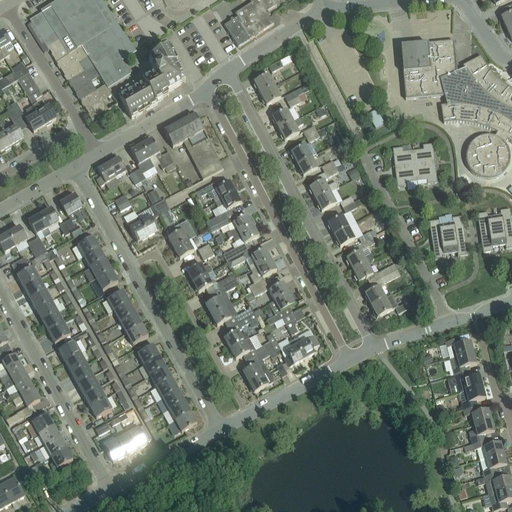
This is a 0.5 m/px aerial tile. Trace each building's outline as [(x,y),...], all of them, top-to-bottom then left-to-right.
[(81,47),(90,61),(105,86),(107,88),(108,87),(110,86),(127,76),(119,62),(133,53),(125,41),(127,41),(126,39),(124,40),(123,38),(122,38),(113,25),(114,24),(99,0),(63,0),(50,8),(51,9),(43,14),(42,14),(29,21),(32,25),(35,31),(37,33),(40,38),(44,45),(44,44),(47,49),(48,52),(50,50),(53,55),(51,56),(53,58),(55,62),(56,63),(81,47)] [(253,0),(254,0),(254,1),(254,2),(254,3),(254,4),(254,5),(252,6),(251,4),(235,15),(241,24),(240,25),(250,41),(255,37),(254,36),(256,35),(257,36),(274,25),(266,13),(276,7),(274,0),(253,0)] [(511,13),(502,19),(507,31),(511,29),(511,28),(511,13)] [(231,22),(224,27),(238,48),(250,41),(240,25),(241,24),(235,15),(237,18),(233,21),(231,22)] [(10,44),(3,33),(0,34),(0,51),(5,60),(10,56),(8,53),(13,49),(10,44)] [(161,97),(185,83),(171,59),(174,57),(170,51),(172,50),(171,49),(166,41),(167,41),(166,40),(148,51),(136,58),(141,67),(131,73),(135,81),(128,85),(115,93),(131,120),(157,106),(156,104),(163,100),(161,97)] [(482,60),(481,57),(462,67),(465,72),(457,75),(454,43),(401,47),(406,101),(445,97),(447,106),(441,107),(443,124),(446,124),(449,124),(452,123),(455,123),(458,123),(461,123),(464,124),(466,124),(472,125),(478,126),(481,127),(484,128),(486,129),(489,130),(492,131),(494,132),(497,134),(495,138),(492,137),(491,137),(489,137),(486,137),(485,137),(483,137),(482,138),(480,139),(478,140),(476,140),(475,141),(474,142),(473,143),(472,144),(471,145),(469,147),(468,149),(468,151),(467,153),(466,155),(466,157),(466,158),(466,160),(466,163),(467,165),(468,167),(468,169),(469,171),(470,172),(471,173),(473,175),(474,176),(476,177),(477,178),(479,179),(480,180),(483,180),(485,181),(486,181),(489,181),(490,181),(492,181),(494,180),(496,179),(498,178),(500,178),(502,176),(503,175),(504,174),(505,173),(506,171),(507,169),(508,168),(509,167),(509,164),(510,162),(510,161),(510,158),(510,156),(510,154),(509,152),(508,150),(507,148),(506,146),(505,144),(508,141),(510,143),(511,145),(511,144),(511,89),(511,90),(509,88),(507,87),(505,85),(502,83),(500,82),(498,80),(496,78),(494,76),(492,74),(490,72),(488,69),(487,67),(485,65),(484,62),(482,60)] [(60,70),(68,82),(84,72),(79,64),(88,59),(89,61),(90,61),(81,47),(56,63),(58,66),(59,66),(61,69),(60,70)] [(29,64),(25,56),(20,58),(25,66),(29,64)] [(105,86),(90,61),(89,61),(93,68),(84,73),(84,72),(68,82),(70,86),(71,85),(73,88),(72,89),(80,102),(96,91),(91,83),(99,78),(105,86)] [(283,68),(280,63),(269,68),(272,74),(283,68)] [(28,74),(25,69),(14,75),(18,81),(28,74)] [(43,124),(45,128),(46,127),(46,128),(52,125),(52,124),(56,121),(49,109),(42,112),(38,105),(35,101),(42,97),(28,74),(18,81),(33,108),(43,124)] [(260,95),(264,93),(274,88),(268,76),(254,84),(260,95)] [(103,102),(112,97),(107,88),(105,86),(96,92),(96,91),(80,102),(82,105),(83,104),(85,107),(84,108),(89,116),(92,121),(97,118),(100,117),(102,116),(102,115),(109,111),(103,102)] [(274,88),(264,93),(260,95),(266,107),(281,100),(286,97),(280,86),(275,89),(274,88)] [(287,104),(298,98),(303,95),(301,90),(284,99),(287,104)] [(298,98),(287,104),(290,110),(301,104),(298,98)] [(12,111),(20,124),(26,121),(16,104),(10,107),(12,111)] [(44,128),(45,128),(43,124),(33,108),(26,112),(30,120),(26,122),(33,134),(38,132),(39,133),(44,129),(44,128)] [(326,116),(323,110),(316,113),(319,119),(326,116)] [(20,124),(12,111),(9,113),(7,114),(15,128),(20,124)] [(293,123),(287,112),(281,115),(280,114),(279,115),(279,116),(272,119),(278,131),(293,123)] [(375,129),(384,124),(379,115),(371,119),(375,129)] [(223,171),(195,117),(164,133),(173,149),(188,141),(201,165),(196,168),(203,182),(223,171)] [(299,135),(296,130),(303,126),(300,120),(293,124),(293,123),(278,131),(285,142),(299,135)] [(13,147),(13,148),(19,144),(19,143),(23,140),(16,128),(9,132),(3,122),(0,123),(0,127),(0,128),(9,143),(12,147),(13,147)] [(0,153),(0,154),(5,151),(6,152),(11,149),(11,148),(12,147),(9,143),(0,128),(0,153)] [(303,134),(306,139),(317,133),(314,128),(303,134)] [(317,133),(306,139),(309,145),(320,139),(317,133)] [(155,157),(163,171),(165,170),(167,175),(171,173),(177,169),(168,154),(162,158),(151,141),(141,147),(149,160),(155,157)] [(423,151),(413,152),(415,167),(435,165),(433,146),(423,147),(423,151)] [(134,174),(141,184),(157,175),(149,160),(141,147),(131,153),(139,166),(138,167),(140,171),(134,174)] [(312,158),(306,147),(291,155),(297,166),(312,158)] [(402,149),(392,150),(395,170),(415,167),(413,152),(403,153),(402,149)] [(303,178),(308,175),(318,170),(312,158),(297,166),(303,178)] [(118,160),(108,166),(110,170),(115,180),(116,180),(126,174),(118,160)] [(324,174),(340,165),(338,161),(333,164),(333,163),(321,169),(324,174)] [(341,167),(340,165),(324,174),(327,180),(339,174),(337,171),(344,168),(343,166),(341,167)] [(415,167),(417,182),(427,181),(427,185),(437,184),(435,165),(415,167)] [(108,166),(97,172),(101,179),(97,182),(100,189),(110,183),(114,190),(120,187),(116,180),(115,180),(110,170),(108,166)] [(407,184),(417,182),(415,167),(395,170),(397,189),(407,188),(407,184)] [(360,178),(356,170),(348,174),(352,182),(360,178)] [(129,177),(135,188),(141,184),(134,174),(129,177)] [(327,188),(324,182),(310,190),(315,201),(339,189),(336,184),(327,188)] [(216,191),(219,197),(213,200),(215,204),(231,196),(235,193),(230,183),(216,191)] [(202,198),(213,192),(210,186),(199,193),(202,198)] [(336,206),(330,194),(339,190),(339,189),(315,201),(322,213),(336,206)] [(153,205),(160,200),(156,192),(148,196),(153,205)] [(227,212),(241,205),(235,193),(231,196),(215,204),(218,209),(224,206),(227,212)] [(68,218),(70,221),(65,224),(73,239),(73,240),(82,235),(78,228),(75,230),(72,224),(79,219),(76,213),(81,210),(74,197),(60,205),(68,218)] [(128,202),(125,197),(115,203),(117,208),(128,202)] [(340,204),(342,210),(354,204),(351,198),(340,204)] [(131,208),(128,202),(117,208),(120,213),(128,209),(131,208)] [(154,207),(156,212),(167,207),(164,202),(154,207)] [(354,204),(342,210),(345,215),(357,209),(354,204)] [(159,218),(156,212),(154,207),(149,210),(153,217),(155,220),(159,218)] [(167,207),(156,212),(159,218),(170,212),(167,207)] [(40,217),(47,230),(58,224),(51,210),(40,217)] [(511,224),(510,210),(500,212),(501,216),(493,217),(496,232),(511,230),(511,224)] [(137,219),(134,213),(124,219),(137,244),(148,239),(145,234),(140,224),(137,219)] [(226,220),(223,216),(227,213),(221,216),(206,224),(208,229),(226,220)] [(477,216),(480,235),(496,232),(493,217),(488,218),(487,214),(477,216)] [(36,237),(42,233),(45,239),(50,236),(47,231),(47,230),(40,217),(28,223),(36,237)] [(233,224),(236,230),(230,233),(227,235),(229,240),(233,238),(253,227),(251,223),(253,222),(250,217),(248,218),(247,217),(233,224)] [(348,229),(342,218),(328,225),(334,237),(348,229)] [(465,237),(463,225),(462,218),(452,220),(452,224),(446,225),(448,240),(465,237)] [(159,233),(151,219),(140,224),(145,234),(148,239),(159,233)] [(227,227),(227,226),(229,225),(226,220),(208,229),(210,231),(211,235),(219,231),(227,227)] [(448,240),(446,225),(439,226),(439,222),(429,223),(432,243),(448,240)] [(73,239),(65,224),(59,227),(65,238),(70,235),(73,239)] [(236,243),(241,240),(244,246),(259,238),(253,227),(233,238),(236,243)] [(8,235),(15,249),(27,242),(19,228),(8,235)] [(340,248),(345,246),(355,241),(348,229),(334,237),(340,248)] [(505,246),(506,250),(511,249),(511,230),(496,232),(499,247),(505,246)] [(188,242),(182,232),(168,240),(173,250),(178,247),(188,242)] [(493,252),(492,248),(499,247),(496,232),(480,235),(483,254),(493,252)] [(358,240),(361,245),(372,239),(369,234),(358,240)] [(0,246),(5,255),(15,249),(8,235),(0,239),(0,246)] [(457,254),(458,258),(468,256),(465,237),(448,240),(450,255),(457,254)] [(39,239),(33,243),(41,257),(44,256),(48,254),(39,239)] [(77,247),(84,259),(99,250),(93,239),(77,247)] [(372,239),(361,245),(364,251),(375,245),(372,239)] [(435,261),(436,261),(445,260),(444,256),(450,255),(448,240),(432,243),(435,261)] [(178,247),(173,250),(180,261),(194,253),(193,253),(197,251),(192,241),(188,242),(178,247)] [(36,261),(41,257),(33,243),(27,246),(36,261)] [(200,257),(211,251),(208,246),(198,252),(200,257)] [(238,248),(223,257),(226,263),(244,253),(241,248),(239,249),(238,248)] [(55,250),(48,254),(44,256),(47,261),(49,264),(55,261),(59,269),(63,266),(55,250)] [(84,259),(90,270),(106,261),(99,250),(84,259)] [(211,251),(200,257),(203,263),(214,257),(211,251)] [(248,268),(250,272),(271,261),(265,251),(251,258),(255,265),(248,268)] [(244,253),(226,263),(229,269),(247,259),(244,253)] [(364,259),(361,253),(354,256),(354,255),(353,256),(353,257),(346,260),(352,272),(374,261),(371,255),(364,259)] [(28,265),(25,259),(11,267),(14,272),(25,267),(28,265)] [(49,264),(47,261),(43,263),(47,271),(52,269),(49,264)] [(96,281),(112,273),(106,261),(90,270),(96,281)] [(251,293),(265,285),(262,280),(277,272),(271,261),(250,272),(253,276),(250,278),(254,286),(249,288),(249,289),(251,293)] [(373,276),(367,265),(374,261),(352,272),(359,284),(365,280),(366,281),(367,280),(366,280),(373,276)] [(209,267),(203,270),(201,265),(187,273),(192,283),(197,281),(207,276),(213,273),(209,267)] [(379,280),(397,271),(394,265),(376,274),(379,280)] [(23,289),(28,287),(39,281),(39,280),(45,276),(39,266),(17,278),(23,289)] [(61,272),(65,280),(70,278),(65,270),(61,272)] [(385,285),(400,277),(397,271),(379,280),(383,286),(385,285)] [(58,280),(54,272),(49,275),(54,283),(58,280)] [(96,281),(103,293),(118,284),(112,273),(96,281)] [(198,294),(207,290),(210,295),(219,290),(236,281),(233,276),(218,285),(216,285),(214,282),(211,281),(210,281),(207,276),(197,281),(192,283),(198,294)] [(76,289),(71,280),(67,283),(71,292),(76,289)] [(23,289),(30,301),(34,298),(45,292),(39,281),(28,287),(23,289)] [(236,281),(219,290),(223,297),(205,307),(211,317),(215,314),(231,305),(225,295),(240,287),(236,281)] [(56,286),(60,294),(65,291),(60,284),(56,286)] [(264,293),(261,288),(265,286),(265,285),(251,293),(254,299),(264,293)] [(269,292),(274,302),(284,297),(289,295),(283,285),(269,292)] [(365,296),(371,307),(375,305),(386,299),(380,288),(365,296)] [(30,301),(36,312),(40,309),(51,303),(45,292),(34,298),(30,301)] [(73,294),(78,302),(82,300),(78,292),(73,294)] [(109,316),(114,313),(129,304),(123,293),(107,301),(102,305),(109,316)] [(71,302),(66,295),(62,297),(66,305),(71,302)] [(274,302),(280,314),(290,309),(294,306),(289,295),(284,297),(274,302)] [(375,305),(371,307),(377,319),(395,310),(398,316),(409,310),(406,304),(398,309),(392,297),(391,297),(391,296),(386,299),(375,305)] [(414,307),(421,304),(418,297),(411,301),(414,307)] [(36,312),(42,323),(46,320),(58,314),(51,303),(40,309),(36,312)] [(114,313),(120,324),(136,315),(129,304),(114,313)] [(215,314),(211,317),(217,328),(224,324),(235,317),(238,323),(254,314),(251,310),(238,317),(231,305),(215,314)] [(68,309),(72,316),(77,314),(73,306),(68,309)] [(89,323),(93,320),(87,309),(82,311),(89,323)] [(42,323),(48,334),(53,332),(64,325),(58,314),(46,320),(42,323)] [(242,329),(250,325),(257,321),(256,319),(254,314),(238,323),(242,329)] [(282,320),(285,325),(291,322),(296,320),(293,314),(282,320)] [(136,315),(120,324),(126,335),(142,327),(136,315)] [(279,321),(277,316),(275,317),(265,322),(268,327),(274,324),(279,321)] [(83,325),(79,317),(75,320),(79,328),(83,325)] [(291,337),(298,334),(295,328),(291,322),(285,325),(291,337)] [(91,326),(95,334),(100,332),(95,323),(91,326)] [(64,326),(64,325),(53,332),(48,334),(55,346),(70,337),(64,326)] [(126,335),(132,347),(148,338),(142,327),(126,335)] [(240,337),(238,332),(231,336),(224,340),(229,350),(234,348),(249,339),(246,334),(240,337)] [(97,337),(101,346),(106,343),(101,335),(97,337)] [(285,361),(289,369),(304,361),(301,357),(293,341),(289,344),(287,341),(278,346),(272,335),(267,338),(270,344),(272,348),(275,354),(281,351),(282,354),(282,355),(285,361)] [(298,339),(293,341),(301,357),(304,361),(315,355),(312,351),(320,347),(314,337),(301,344),(298,339)] [(96,348),(91,339),(87,342),(91,350),(96,348)] [(229,350),(236,361),(249,353),(250,354),(254,352),(256,357),(272,348),(270,344),(262,348),(255,351),(249,340),(249,339),(234,348),(229,350)] [(447,350),(449,361),(456,359),(473,355),(470,343),(461,346),(459,340),(445,344),(447,350)] [(81,355),(74,344),(59,353),(65,364),(69,362),(81,355)] [(103,348),(112,363),(116,361),(107,346),(103,348)] [(137,356),(144,367),(159,358),(153,347),(137,356)] [(275,354),(272,348),(256,357),(260,363),(256,365),(256,366),(242,373),(248,384),(252,381),(268,373),(262,362),(275,354)] [(93,353),(97,361),(102,358),(97,351),(93,353)] [(85,353),(81,355),(69,362),(65,364),(71,375),(76,373),(87,367),(84,362),(88,360),(85,353)] [(456,359),(449,361),(454,379),(468,375),(467,369),(476,366),(473,355),(456,359)] [(21,368),(15,357),(3,364),(0,366),(0,379),(0,380),(17,371),(21,368)] [(144,367),(150,378),(166,369),(159,358),(144,367)] [(422,360),(425,367),(431,365),(428,358),(422,360)] [(104,362),(99,364),(103,372),(108,369),(104,362)] [(123,374),(116,362),(112,364),(119,377),(123,374)] [(277,368),(280,374),(283,379),(287,376),(282,366),(277,368)] [(76,373),(71,375),(77,386),(82,384),(93,378),(87,367),(76,373)] [(27,380),(21,368),(17,371),(0,380),(3,386),(6,391),(23,382),(27,380)] [(150,378),(156,389),(172,381),(166,369),(150,378)] [(114,381),(110,373),(105,376),(109,383),(114,381)] [(268,373),(252,381),(248,384),(254,395),(274,384),(268,373)] [(458,396),(482,389),(479,377),(470,380),(468,375),(454,379),(455,384),(458,396)] [(125,388),(130,386),(125,377),(121,380),(125,388)] [(82,384),(77,386),(84,398),(88,395),(99,389),(93,378),(82,384)] [(29,393),(33,391),(27,380),(23,382),(6,391),(10,398),(12,402),(29,393)] [(162,401),(174,394),(178,392),(172,381),(156,389),(162,401)] [(121,392),(116,384),(112,387),(116,395),(121,392)] [(88,395),(84,398),(90,409),(94,406),(106,400),(99,389),(88,395)] [(136,397),(131,389),(127,391),(132,399),(136,397)] [(485,400),(482,389),(458,396),(463,413),(477,409),(476,403),(485,400)] [(24,403),(28,409),(32,406),(40,402),(33,391),(29,393),(12,402),(15,408),(24,403)] [(169,412),(184,403),(178,392),(174,394),(162,401),(169,412)] [(118,398),(122,405),(126,403),(122,396),(118,398)] [(96,420),(112,412),(106,400),(94,406),(90,409),(96,420)] [(138,411),(142,408),(138,400),(133,402),(138,411)] [(175,423),(186,417),(191,414),(184,403),(169,412),(175,423)] [(437,408),(438,412),(440,417),(445,416),(442,406),(437,408)] [(474,428),(486,424),(491,423),(488,411),(479,414),(477,409),(463,413),(464,417),(471,416),(474,428)] [(144,422),(148,419),(144,411),(139,413),(144,422)] [(6,422),(9,427),(24,419),(21,413),(17,415),(17,416),(6,422)] [(124,422),(132,417),(129,413),(121,417),(124,422)] [(191,414),(186,417),(175,423),(181,434),(197,426),(191,414)] [(32,425),(38,436),(54,428),(48,416),(32,425)] [(118,419),(110,423),(112,428),(121,423),(118,419)] [(146,425),(150,433),(155,431),(150,422),(146,425)] [(472,446),(486,442),(485,437),(494,434),(491,423),(486,424),(474,428),(475,432),(468,434),(470,440),(472,446)] [(99,437),(107,433),(110,431),(107,425),(95,431),(99,437)] [(54,428),(38,436),(44,448),(60,439),(54,428)] [(21,441),(26,438),(21,430),(17,433),(21,441)] [(139,430),(127,436),(136,452),(147,446),(139,430)] [(152,436),(156,444),(161,442),(156,433),(152,436)] [(116,442),(125,458),(136,452),(127,436),(116,442)] [(60,439),(44,448),(51,459),(66,450),(60,439)] [(28,452),(32,449),(28,442),(23,445),(28,452)] [(113,464),(125,458),(116,442),(105,448),(113,464)] [(500,445),(495,446),(488,448),(486,442),(472,446),(464,448),(465,454),(476,451),(480,462),(503,456),(500,445)] [(66,450),(51,459),(57,470),(73,462),(66,450)] [(39,460),(35,453),(30,456),(34,463),(39,460)] [(0,459),(2,464),(7,461),(11,459),(9,455),(5,457),(4,456),(0,458),(0,459)] [(480,462),(484,479),(498,475),(497,470),(506,467),(503,456),(480,462)] [(453,468),(459,467),(456,457),(451,459),(453,468)] [(37,467),(30,471),(36,482),(43,478),(40,474),(48,470),(44,463),(36,467),(37,467)] [(473,488),(478,487),(486,485),(489,496),(511,490),(511,489),(509,479),(500,481),(498,475),(484,479),(472,483),(473,488)] [(1,486),(12,504),(25,497),(15,479),(1,486)] [(0,486),(0,510),(12,504),(1,486),(0,486)] [(511,502),(511,490),(489,496),(493,511),(494,511),(508,508),(507,504),(511,502)]
